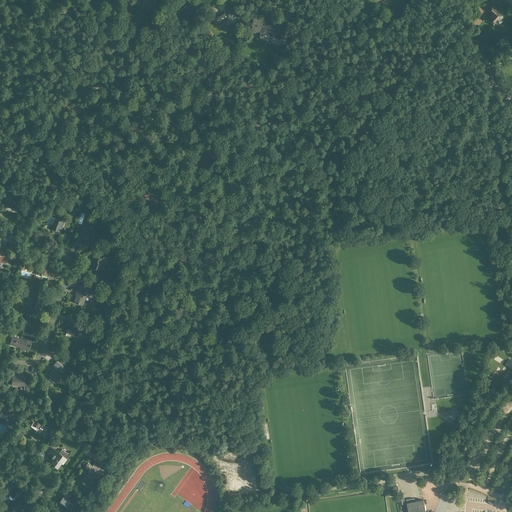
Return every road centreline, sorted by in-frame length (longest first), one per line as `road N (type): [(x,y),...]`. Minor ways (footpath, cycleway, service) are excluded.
road 1 (track): [(504,203),(249,159),(186,90),(91,87),(40,54),(0,52)]
road 2 (track): [(156,90),(129,184),(172,277),(171,338),(118,422),(87,454)]
road 3 (residential): [(0,359),(39,355),(70,262),(66,253),(0,229)]
road 4 (track): [(174,320),(252,270),(255,220),(243,192),(249,159)]
road 5 (track): [(511,255),(492,69)]
road 6 (unclassified): [(511,100),(437,0)]
